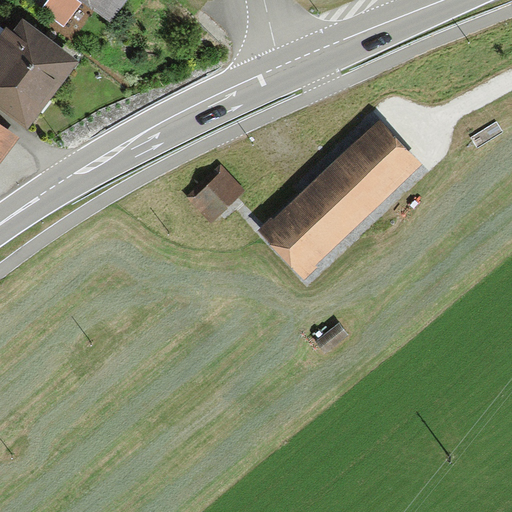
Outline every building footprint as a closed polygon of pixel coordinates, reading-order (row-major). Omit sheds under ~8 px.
[(18,0),(0,25),(0,95),(28,118),(82,46),(19,0),(18,0)] [(82,0),(114,22),(129,0),(82,0)] [(0,154),(24,123),(0,106),(0,154)] [(298,201),(263,235),(302,275),(413,169),(373,128),(318,181),(294,157),(274,176),(298,201)] [(196,202),(213,219),(238,194),(221,177),(196,202)] [(220,248),(200,269),(224,293),(244,272),(220,248)] [(335,328),(314,345),(323,357),(344,340),(335,328)] [(300,362),(293,367),(299,375),(306,370),(300,362)]
